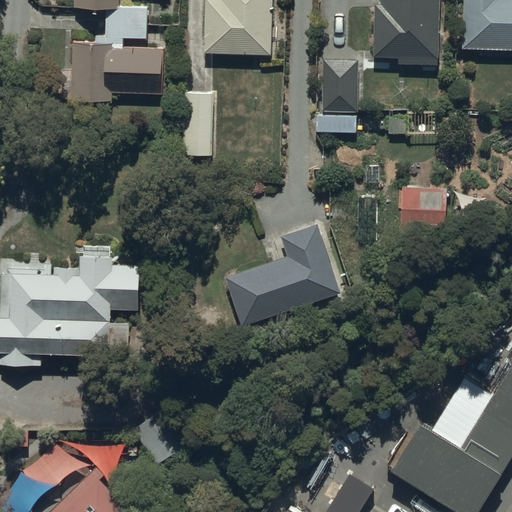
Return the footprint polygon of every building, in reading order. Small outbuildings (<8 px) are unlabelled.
[(270,0),(203,0),(203,44),(269,46),(270,0)] [(437,0),(372,0),(371,47),(437,49),(437,0)] [(511,0),(461,0),(461,40),(511,40),(511,0)] [(111,84),(159,86),(160,42),(110,40),(110,35),(72,34),(70,93),(111,94),(111,84)] [(357,52),(321,52),(321,103),(356,103),(357,52)] [(212,86),(183,85),(182,147),(211,147),(212,86)] [(446,186),(401,186),(402,231),(446,231),(446,186)] [(317,215),(279,228),(286,247),(224,268),(241,318),(340,286),(317,215)] [(110,244),(77,243),(77,256),(52,255),(51,260),(0,258),(0,262),(0,340),(0,354),(39,356),(40,341),(107,343),(107,336),(127,337),(128,314),(109,314),(109,300),(135,301),(137,255),(109,255),(110,244)] [(395,469),(466,511),(476,511),(511,453),(511,350),(488,391),(454,371),(395,469)] [(131,420),(156,456),(189,433),(164,397),(131,420)] [(99,463),(48,511),(139,511),(143,508),(99,463)] [(261,511),(311,511),(275,490),(261,511)]
